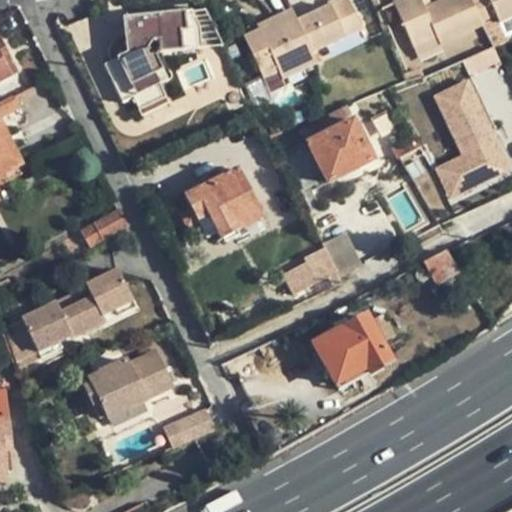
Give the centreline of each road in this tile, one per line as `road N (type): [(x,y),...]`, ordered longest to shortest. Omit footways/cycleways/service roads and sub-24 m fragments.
road 1 (residential): [(31,0),(139,235),(241,425)]
road 2 (motorway): [(511,370),(266,511)]
road 3 (unknown): [(241,425),(85,511)]
